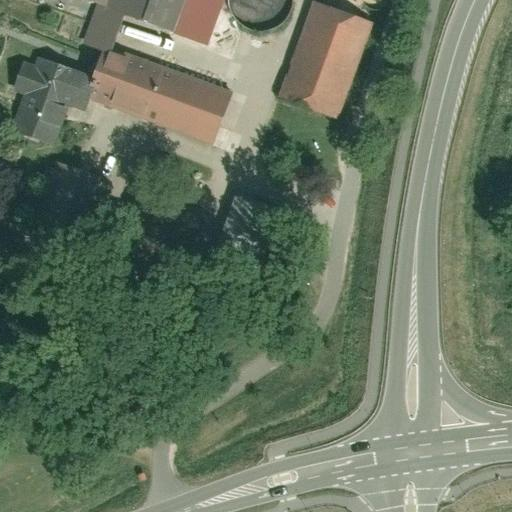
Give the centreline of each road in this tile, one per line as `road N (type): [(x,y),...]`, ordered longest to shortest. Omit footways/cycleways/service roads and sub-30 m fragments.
road 1 (tertiary): [(411,453),(413,265),(456,40),(474,0)]
road 2 (tertiary): [(161,511),(411,453)]
